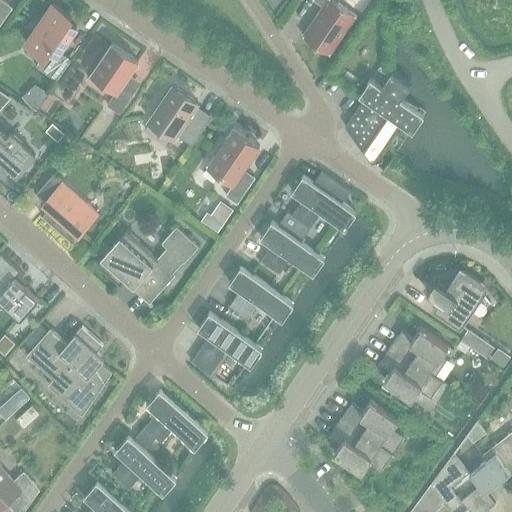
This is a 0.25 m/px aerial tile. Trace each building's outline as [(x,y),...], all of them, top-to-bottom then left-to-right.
[(0,0),(0,24),(13,7),(2,0),(0,0)] [(330,54),(357,14),(338,1),(338,0),(314,0),(323,5),(303,35),(330,54)] [(72,15),(53,2),(45,13),(43,11),(42,10),(25,25),(26,26),(28,24),(33,30),(26,41),(44,54),(36,65),(57,79),(71,58),(60,51),(77,27),(68,21),(72,15)] [(107,104),(120,113),(137,87),(126,79),(138,60),(112,42),(91,72),(117,90),(107,104)] [(345,68),(336,62),(329,71),(339,78),(345,68)] [(424,114),(400,98),(410,83),(392,71),(382,85),(371,78),(359,94),(370,102),(367,106),(361,102),(345,125),(364,151),(389,114),(413,131),(424,114)] [(176,133),(192,144),(209,120),(198,113),(196,116),(190,112),(198,101),(173,84),(149,119),(174,136),(176,133)] [(0,89),(0,162),(3,165),(5,163),(18,174),(35,154),(11,133),(7,137),(0,130),(0,107),(10,96),(0,89)] [(226,194),(237,202),(256,176),(244,168),(260,145),(245,135),(246,134),(233,125),(225,137),(226,137),(215,154),(214,153),(206,164),(220,174),(221,173),(234,182),(226,194)] [(303,174),(292,190),(303,198),(292,214),(311,226),(321,211),(332,218),(338,222),(348,207),(349,205),(342,201),(351,188),(322,169),(314,181),(303,174)] [(97,212),(53,173),(37,192),(35,191),(34,192),(51,206),(43,214),(42,213),(41,214),(73,243),(74,242),(72,240),(97,212)] [(325,256),(318,251),(272,219),(261,236),(271,243),(260,259),(279,272),(290,256),(307,268),(314,272),(325,256)] [(127,230),(97,264),(121,285),(129,276),(136,282),(132,286),(150,302),(175,273),(173,271),(183,261),(184,261),(199,245),(177,225),(162,242),(167,247),(158,257),(127,230)] [(1,253),(0,254),(0,301),(20,319),(39,298),(18,279),(24,273),(1,253)] [(294,302),(287,297),(241,265),(229,281),(240,289),(229,305),(248,318),(259,302),(276,313),(283,318),(294,302)] [(461,323),(482,293),(483,291),(484,293),(488,287),(460,268),(457,273),(459,274),(448,289),(435,280),(427,291),(441,301),(436,307),(461,323)] [(263,347),(256,342),(209,310),(198,327),(209,334),(191,360),(210,373),(228,347),(244,359),(252,363),(263,347)] [(51,327),(27,354),(54,378),(48,384),(51,386),(54,388),(58,390),(61,391),(64,391),(72,391),(76,390),(90,403),(112,371),(100,360),(98,363),(91,357),(103,344),(82,325),(67,342),(51,327)] [(399,332),(391,344),(442,379),(443,379),(435,374),(447,358),(442,355),(448,345),(421,326),(411,340),(399,332)] [(468,327),(460,338),(487,357),(495,345),(468,327)] [(442,379),(391,344),(382,357),(394,365),(385,379),(412,398),(419,388),(431,396),(442,379)] [(195,446),(207,432),(209,431),(160,388),(147,403),(157,411),(133,438),(144,448),(155,436),(161,441),(174,427),(195,446)] [(350,405),(341,417),(333,429),(344,437),(335,451),(362,470),(369,461),(381,469),(404,436),(392,427),(398,418),(371,399),(361,413),(350,405)] [(477,419),(467,433),(473,441),(487,430),(477,419)] [(483,453),(487,459),(471,471),(480,483),(486,490),(511,468),(511,430),(508,434),(511,439),(501,448),(496,442),(483,453)] [(144,448),(133,438),(129,434),(115,449),(125,457),(112,472),(130,487),(142,473),(164,492),(177,477),(144,448)] [(454,450),(430,483),(445,502),(452,511),(482,511),(495,502),(486,490),(480,483),(461,499),(451,486),(470,470),(454,450)] [(14,480),(0,464),(0,507),(7,502),(15,511),(23,511),(40,488),(24,470),(14,480)] [(133,511),(97,480),(84,495),(94,503),(86,511),(133,511)] [(433,511),(445,502),(430,483),(410,510),(411,511),(433,511)]
